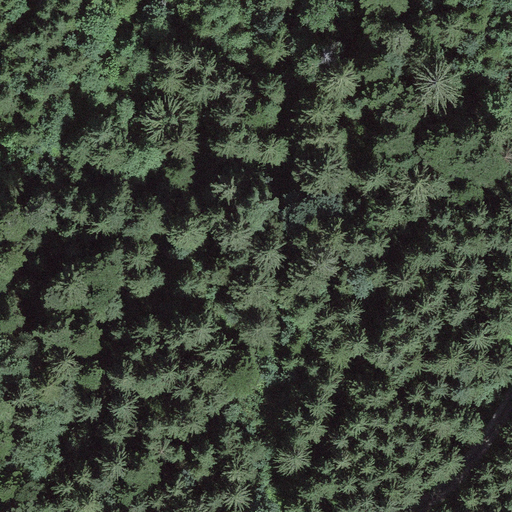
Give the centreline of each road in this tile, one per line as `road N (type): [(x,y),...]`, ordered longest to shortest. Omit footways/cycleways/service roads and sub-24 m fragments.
road 1 (track): [(0,238),(141,0)]
road 2 (track): [(511,392),(476,461),(420,511)]
